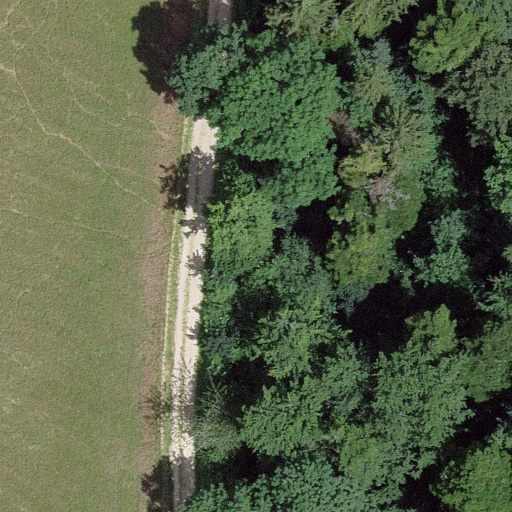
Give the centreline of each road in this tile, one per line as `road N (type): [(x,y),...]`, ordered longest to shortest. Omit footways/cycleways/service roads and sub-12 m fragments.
road 1 (track): [(289,511),(511,7)]
road 2 (track): [(178,511),(180,296),(213,0)]
